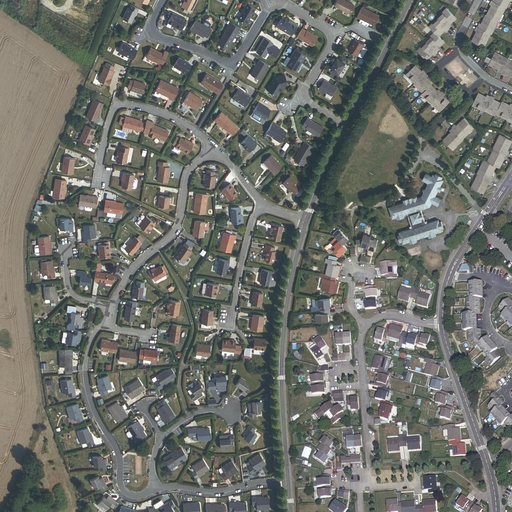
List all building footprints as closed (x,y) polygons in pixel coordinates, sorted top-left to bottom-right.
[(196,0),(184,0),(181,7),(191,12),(196,0)] [(354,5),(343,0),(336,0),(334,6),(349,14),(354,5)] [(502,14),(505,7),(492,0),(491,0),(489,4),(491,5),(489,9),(490,10),(487,15),(497,20),(501,14),(502,14)] [(254,9),(246,4),(237,19),(245,24),(254,9)] [(127,9),(122,19),(131,24),(133,19),(134,17),(135,17),(138,9),(130,6),(129,9),(127,9)] [(379,15),(362,7),(357,17),(374,25),(379,15)] [(451,22),(455,18),(447,10),(443,13),(442,12),(437,17),(438,18),(448,28),(451,26),(449,23),(451,22)] [(186,20),(172,13),(167,23),(171,25),(174,27),(173,28),(180,31),(183,26),(185,27),(186,24),(184,23),(186,20)] [(493,27),(497,20),(487,15),(484,21),(483,20),(481,24),(479,23),(477,27),(490,33),(491,34),(494,27),(493,27)] [(287,22),(281,18),(276,27),(290,36),(296,26),(291,23),(290,24),(287,22)] [(448,28),(438,18),(432,23),(433,24),(429,28),(435,34),(438,37),(443,32),(442,31),(444,30),(446,32),(449,29),(448,28)] [(211,30),(195,21),(190,30),(203,38),(204,36),(207,38),(211,30)] [(239,28),(228,22),(227,24),(228,25),(216,44),(226,50),(231,41),(233,38),(235,34),(236,34),(239,28)] [(487,40),(490,33),(477,27),(476,26),(474,30),(476,32),(474,35),(475,36),(472,42),(482,47),(486,40),(487,40)] [(296,37),(311,46),(316,37),(306,31),(305,31),(301,29),(296,37)] [(439,46),(443,42),(438,37),(435,34),(431,37),(430,36),(425,41),(426,42),(436,52),(439,50),(437,48),(439,46)] [(272,44),(264,39),(256,52),(264,57),(267,53),(275,57),(279,50),(272,45),(272,44)] [(364,45),(355,39),(348,51),(358,57),(364,45)] [(436,52),(426,42),(420,47),(421,48),(417,52),(426,61),(430,56),(431,54),(434,56),(436,53),(436,52)] [(134,49),(123,44),(119,54),(133,60),(137,52),(134,50),(134,49)] [(162,55),(150,49),(145,59),(158,65),(159,63),(163,65),(168,54),(164,52),(162,55)] [(305,55),(295,49),(289,59),(291,60),(286,67),(295,72),(305,55)] [(508,60),(508,59),(502,56),(501,57),(494,53),(491,59),(489,63),(495,66),(494,67),(498,69),(497,71),(501,73),(508,60)] [(337,59),(330,70),(339,76),(346,64),(348,60),(341,55),(341,56),(338,60),(337,59)] [(191,66),(179,58),(173,67),(182,72),(181,73),(185,75),(191,66)] [(258,80),(267,65),(260,60),(251,75),(258,80)] [(511,75),(511,61),(508,60),(501,73),(501,74),(505,76),(505,74),(509,76),(510,74),(511,75)] [(114,71),(115,68),(106,64),(104,67),(98,82),(107,85),(108,85),(109,85),(111,79),(110,79),(114,71)] [(414,84),(425,74),(422,71),(420,73),(418,71),(418,70),(415,66),(406,74),(410,77),(409,78),(414,84)] [(424,92),(431,85),(432,84),(428,80),(427,80),(425,78),(428,76),(425,73),(425,74),(414,84),(419,90),(420,89),(424,92)] [(211,77),(206,75),(201,83),(218,94),(223,85),(213,79),(210,78),(211,77)] [(284,75),(273,77),(266,90),(275,95),(280,87),(287,85),(284,75)] [(337,88),(324,80),(319,89),(324,92),(324,91),(327,93),(332,96),(337,88)] [(141,95),(144,85),(135,81),(134,82),(131,81),(128,88),(132,90),(131,91),(141,95)] [(160,97),(161,94),(169,98),(168,99),(172,101),(178,89),(161,81),(156,92),(154,96),(158,98),(160,97)] [(431,103),(441,93),(438,90),(436,92),(434,90),(435,89),(431,85),(424,92),(422,94),(426,97),(425,98),(430,103),(431,103)] [(250,98),(238,90),(232,99),(244,107),(250,98)] [(202,100),(189,92),(184,101),(189,105),(189,106),(190,106),(196,110),(202,100)] [(449,102),(445,98),(445,99),(442,97),(445,94),(442,92),(441,93),(431,103),(439,112),(449,102)] [(484,109),(490,97),(487,95),(486,97),(483,96),(483,95),(478,93),(473,104),(477,106),(477,107),(483,110),(484,109)] [(497,112),(501,103),(496,100),(495,101),(493,100),(494,97),(491,96),(490,97),(484,109),(491,113),(491,112),(496,114),(497,112)] [(97,117),(103,104),(93,100),(86,116),(97,121),(99,118),(97,117)] [(507,119),(511,109),(511,104),(511,103),(509,106),(506,105),(507,104),(502,102),(501,103),(497,112),(501,114),(500,116),(507,119)] [(271,111),(258,104),(253,113),(265,121),(271,111)] [(236,126),(221,113),(214,121),(229,134),(230,133),(232,135),(238,129),(235,126),(236,126)] [(139,132),(142,122),(126,117),(123,127),(122,130),(123,132),(128,133),(129,132),(130,129),(139,132)] [(324,128),(308,118),(303,127),(307,129),(306,130),(319,137),(324,128)] [(467,132),(472,127),(464,119),(460,124),(459,123),(456,126),(455,124),(452,127),(452,128),(462,138),(468,133),(467,132)] [(279,143),(285,132),(275,126),(276,125),(272,123),(266,133),(272,137),(272,138),(279,143)] [(90,141),(95,129),(85,125),(78,140),(89,145),(91,141),(90,141)] [(164,142),(168,132),(153,125),(149,136),(154,138),(154,137),(164,142)] [(462,138),(452,128),(449,131),(451,132),(448,136),(444,141),(451,149),(457,143),(458,144),(463,139),(462,138)] [(509,146),(508,145),(511,140),(501,135),(497,143),(496,142),(493,148),(494,148),(507,155),(509,151),(507,150),(509,146)] [(256,144),(247,136),(240,144),(244,148),(245,147),(246,149),(245,150),(249,153),(256,144)] [(188,154),(193,144),(190,142),(189,143),(185,141),(181,138),(180,140),(177,138),(173,145),(176,147),(176,148),(175,148),(173,150),(174,152),(178,154),(179,153),(181,151),(188,154)] [(294,160),(304,166),(313,151),(315,148),(306,142),(304,146),(303,145),(294,160)] [(127,164),(130,148),(121,147),(120,151),(119,151),(116,162),(127,164)] [(502,162),(504,158),(506,159),(508,155),(507,155),(494,148),(490,155),(492,155),(488,162),(495,166),(496,166),(498,167),(501,162),(502,162)] [(274,174),(282,167),(271,156),(264,163),(274,174)] [(73,167),(75,159),(64,157),(61,172),(72,174),(73,167)] [(491,176),(493,172),(492,171),(495,166),(488,162),(485,161),(482,168),(480,167),(477,174),(478,174),(491,180),(492,177),(491,176)] [(158,182),(168,183),(170,168),(167,167),(168,163),(159,162),(158,166),(160,166),(158,182)] [(215,176),(215,173),(207,172),(207,175),(204,175),(204,181),(205,181),(204,186),(215,188),(216,176),(215,176)] [(137,188),(138,181),(137,180),(134,179),(135,175),(124,173),(123,177),(124,177),(124,178),(123,182),(122,188),(133,190),(133,189),(135,189),(137,188)] [(403,203),(388,208),(392,219),(396,218),(397,220),(405,217),(404,215),(407,214),(421,210),(430,207),(432,203),(438,206),(441,199),(435,196),(438,191),(440,192),(443,187),(441,186),(444,180),(442,179),(443,177),(436,174),(435,176),(433,175),(432,177),(426,173),(422,180),(428,183),(421,197),(417,198),(417,196),(403,200),(403,203)] [(490,184),(491,181),(491,180),(478,174),(475,180),(476,181),(472,188),(482,193),(485,187),(486,188),(488,183),(490,184)] [(291,177),(283,184),(290,193),(291,192),(294,194),(301,188),(297,185),(291,177)] [(65,193),(67,181),(55,179),(53,197),(63,198),(64,193),(65,193)] [(231,184),(222,191),(229,201),(237,195),(234,191),(232,188),(233,187),(231,184)] [(96,208),(98,197),(91,196),(87,196),(80,195),(79,205),(85,206),(92,207),(96,208)] [(169,209),(170,198),(160,197),(158,208),(169,209)] [(194,213),(206,215),(208,199),(198,198),(197,203),(195,203),(194,213)] [(122,214),(124,204),(116,203),(105,201),(104,211),(108,212),(107,214),(108,216),(114,217),(116,216),(116,213),(122,214)] [(233,224),(242,223),(242,215),(241,208),(232,209),(233,224)] [(421,210),(407,214),(411,226),(409,227),(410,229),(427,223),(427,221),(425,222),(421,210)] [(152,230),(156,225),(146,217),(139,227),(148,233),(151,229),(152,230)] [(68,219),(60,220),(60,225),(60,230),(69,229),(69,232),(73,231),(72,223),(72,219),(68,220),(68,219)] [(410,229),(399,232),(400,234),(397,235),(400,243),(402,242),(403,244),(409,242),(410,244),(417,242),(416,240),(428,236),(429,238),(436,236),(436,234),(442,232),(442,229),(444,229),(441,221),(439,222),(438,220),(427,223),(410,229)] [(209,230),(210,225),(209,224),(206,223),(198,221),(197,227),(195,227),(194,237),(204,238),(205,231),(208,231),(209,230)] [(84,232),(85,239),(83,239),(84,243),(91,242),(91,238),(96,238),(94,225),(83,226),(84,232)] [(284,228),(272,225),(271,232),(272,232),(270,239),(280,242),(284,228)] [(349,239),(340,229),(338,229),(333,234),(339,240),(342,243),(344,241),(345,242),(349,239)] [(224,232),(220,250),(232,253),(235,240),(237,240),(238,236),(224,232)] [(370,239),(370,237),(367,236),(367,235),(363,234),(362,240),(356,239),(357,245),(363,246),(368,247),(370,239)] [(39,245),(39,251),(45,251),(45,255),(52,254),(52,250),(51,250),(50,243),(49,237),(38,238),(39,245)] [(136,237),(133,240),(139,246),(142,243),(136,237)] [(375,249),(378,239),(374,238),(374,239),(370,239),(368,247),(367,250),(372,251),(373,248),(375,249)] [(132,255),(139,246),(133,240),(132,240),(124,249),(132,255)] [(343,251),(347,248),(342,243),(339,240),(336,243),(336,242),(333,245),(336,248),(333,250),(340,257),(342,255),(340,252),(342,250),(343,251)] [(176,256),(185,262),(193,251),(192,251),(194,247),(187,242),(184,245),(183,245),(176,256)] [(111,256),(109,244),(98,246),(100,258),(111,256)] [(39,251),(39,245),(36,246),(34,247),(35,254),(37,255),(45,255),(45,251),(39,251)] [(266,246),(265,250),(267,251),(265,261),(274,263),(276,252),(275,252),(276,248),(266,246)] [(337,277),(340,266),(334,264),(335,261),(328,259),(326,258),(325,262),(328,263),(326,275),(334,277),(337,277)] [(219,259),(217,273),(226,275),(227,268),(228,265),(229,265),(230,261),(219,259)] [(40,260),(42,275),(47,275),(47,278),(55,278),(54,274),(53,274),(52,267),(52,261),(46,262),(46,260),(40,260)] [(394,274),(392,261),(380,263),(381,276),(386,275),(387,279),(389,279),(397,278),(397,274),(394,274)] [(149,271),(154,281),(166,275),(162,266),(156,269),(153,271),(152,269),(149,271)] [(275,273),(263,270),(260,284),(270,286),(272,276),(274,277),(275,273)] [(81,276),(80,286),(85,286),(85,285),(90,286),(91,278),(86,277),(87,273),(79,272),(78,276),(81,276)] [(110,283),(111,275),(98,273),(96,272),(95,272),(94,281),(98,281),(105,281),(105,283),(110,283)] [(336,293),(339,282),(333,280),(334,277),(326,275),(324,274),(323,278),(327,279),(325,290),(336,293)] [(208,283),(206,295),(217,297),(217,292),(218,289),(219,289),(220,285),(208,283)] [(43,288),(44,301),(49,300),(49,304),(57,303),(56,299),(55,299),(54,292),(53,287),(51,287),(51,284),(44,284),(45,288),(43,288)] [(133,285),(131,297),(141,298),(143,287),(133,285)] [(377,298),(376,293),(377,293),(377,290),(373,290),(373,287),(363,287),(364,291),(367,291),(367,294),(365,294),(366,298),(375,298),(377,298)] [(413,298),(416,288),(412,287),(411,291),(400,288),(397,299),(408,302),(410,297),(413,298)] [(427,307),(430,296),(419,293),(420,289),(416,288),(413,298),(417,299),(416,304),(427,307)] [(478,298),(482,298),(482,290),(469,291),(469,298),(478,298)] [(264,294),(254,292),(252,305),(261,307),(264,294)] [(317,299),(312,298),(313,307),(312,307),(312,311),(320,310),(320,307),(318,307),(317,303),(318,303),(318,299),(317,299)] [(329,310),(329,303),(331,303),(330,298),(318,299),(318,303),(317,303),(318,307),(320,307),(320,310),(329,310)] [(376,305),(376,301),(375,301),(375,298),(366,298),(366,302),(366,305),(364,305),(365,310),(376,309),(376,305)] [(478,306),(478,298),(469,298),(465,299),(465,306),(478,306)] [(170,299),(168,313),(177,314),(179,301),(170,299)] [(510,307),(511,305),(511,302),(508,299),(499,308),(504,313),(510,307)] [(126,305),(124,318),(131,319),(132,315),(134,316),(135,306),(126,305)] [(82,328),(83,317),(80,317),(80,313),(76,313),(77,307),(68,306),(67,312),(71,312),(70,317),(71,317),(71,323),(67,325),(67,329),(75,330),(75,327),(82,328)] [(479,314),(478,306),(465,306),(466,314),(475,314),(479,314)] [(507,321),(511,315),(511,308),(510,307),(504,313),(502,315),(507,321)] [(204,309),(202,323),(213,325),(214,321),(213,320),(214,311),(204,309)] [(327,316),(327,313),(330,313),(329,310),(320,310),(320,314),(315,314),(316,318),(317,318),(317,322),(329,321),(329,316),(327,316)] [(475,322),(475,314),(466,314),(462,314),(462,322),(475,322)] [(264,317),(254,315),(252,329),(262,331),(264,317)] [(476,330),(475,322),(462,322),(463,330),(466,330),(476,330)] [(405,334),(401,333),(403,328),(390,325),(389,331),(387,337),(400,340),(399,344),(402,345),(405,334)] [(387,337),(389,331),(385,330),(384,333),(382,332),(382,330),(377,329),(375,339),(378,340),(378,341),(382,342),(383,339),(386,340),(387,337)] [(80,342),(81,331),(75,330),(74,334),(69,333),(69,338),(67,338),(67,343),(76,345),(77,342),(80,342)] [(342,335),(342,330),(338,331),(339,334),(335,335),(336,344),(338,344),(338,346),(343,346),(342,335)] [(480,335),(479,330),(476,330),(466,330),(466,337),(468,340),(480,335)] [(171,331),(170,341),(179,343),(180,332),(171,331)] [(351,343),(350,333),(346,334),(346,335),(342,335),(343,346),(348,345),(348,344),(351,343)] [(415,345),(417,336),(412,335),(412,336),(405,334),(402,345),(406,346),(406,344),(414,347),(415,345)] [(427,347),(430,336),(425,335),(425,336),(418,334),(417,336),(415,345),(419,346),(419,344),(427,347)] [(484,340),(480,335),(468,340),(469,344),(474,349),(477,346),(484,340)] [(400,340),(387,337),(386,340),(389,341),(397,343),(396,347),(401,348),(402,345),(399,344),(400,340)] [(482,352),(492,343),(487,337),(484,340),(477,346),(482,352)] [(265,339),(254,338),(253,349),(264,350),(265,339)] [(323,347),(325,345),(319,338),(316,340),(317,340),(313,343),(315,345),(317,348),(320,352),(324,349),(323,347)] [(107,340),(102,339),(100,350),(116,352),(118,343),(111,342),(107,341),(107,340)] [(223,339),(222,350),(235,351),(235,354),(240,354),(241,346),(236,346),(236,340),(232,339),(232,340),(223,339)] [(494,351),(497,349),(492,343),(482,352),(487,357),(494,351)] [(210,356),(211,346),(198,344),(196,354),(197,354),(197,357),(197,358),(201,358),(202,355),(210,356)] [(320,352),(317,348),(314,350),(313,349),(311,351),(316,359),(318,358),(319,360),(324,357),(320,352)] [(59,350),(60,371),(73,371),(73,366),(71,367),(71,359),(70,349),(59,350)] [(120,349),(119,360),(135,362),(136,352),(126,351),(126,350),(120,349)] [(158,351),(145,349),(145,350),(141,350),(140,358),(144,358),(143,359),(157,361),(158,351)] [(489,366),(500,357),(494,351),(487,357),(484,360),(489,366)] [(384,372),(387,359),(375,356),(372,369),(377,370),(376,374),(378,375),(386,377),(387,373),(384,372)] [(436,378),(439,367),(433,365),(434,361),(425,359),(424,363),(427,364),(424,375),(432,377),(436,378)] [(324,383),(324,378),(322,378),(322,375),(325,375),(325,371),(321,372),(315,372),(315,376),(310,376),(311,380),(312,380),(312,384),(316,384),(324,383)] [(165,372),(155,379),(158,383),(154,385),(158,392),(162,389),(161,388),(167,384),(171,381),(165,372)] [(224,384),(226,384),(225,379),(225,374),(220,375),(220,376),(214,377),(215,382),(207,383),(208,389),(217,388),(217,385),(224,384)] [(106,389),(111,388),(107,375),(100,378),(97,379),(99,384),(101,391),(99,391),(101,396),(108,393),(106,389)] [(386,386),(389,378),(386,377),(378,375),(377,379),(378,380),(376,387),(379,388),(387,390),(388,386),(386,386)] [(235,384),(243,389),(241,392),(245,395),(249,389),(246,387),(248,383),(244,380),(245,379),(241,376),(235,384)] [(441,387),(443,380),(436,378),(432,377),(431,380),(432,380),(430,389),(437,391),(440,392),(442,387),(441,387)] [(140,378),(129,385),(131,389),(128,391),(132,398),(136,395),(135,394),(141,390),(146,387),(140,378)] [(61,380),(63,393),(68,393),(68,397),(76,396),(76,391),(74,392),(73,384),(72,379),(61,380)] [(193,401),(202,394),(200,392),(202,390),(203,390),(198,382),(193,385),(194,386),(190,389),(192,393),(189,395),(193,401)] [(323,390),(323,387),(326,386),(326,383),(324,383),(316,384),(316,387),(311,387),(312,391),(313,391),(313,395),(325,394),(325,389),(323,390)] [(386,402),(388,394),(389,394),(390,391),(387,390),(379,388),(378,395),(376,394),(375,399),(381,401),(386,402)] [(445,406),(446,402),(446,401),(448,394),(440,392),(437,391),(436,394),(437,395),(436,399),(435,403),(442,405),(445,406)] [(359,410),(358,398),(353,398),(353,400),(351,400),(351,397),(347,397),(348,407),(351,407),(351,411),(355,411),(355,410),(359,410)] [(500,406),(503,404),(498,398),(494,401),(488,406),(494,412),(500,406)] [(116,422),(127,415),(125,411),(124,412),(120,406),(117,401),(108,407),(116,422)] [(390,415),(391,411),(392,411),(394,405),(386,402),(381,401),(380,405),(383,405),(383,408),(381,408),(380,412),(380,419),(387,420),(389,415),(390,415)] [(251,402),(252,412),(249,412),(249,417),(255,416),(255,412),(260,412),(260,408),(261,408),(261,402),(251,402)] [(67,406),(70,419),(75,417),(76,421),(83,419),(82,415),(81,416),(79,409),(78,403),(67,406)] [(176,417),(167,403),(157,409),(160,414),(164,419),(163,420),(165,424),(176,417)] [(330,411),(334,408),(332,404),(330,405),(328,403),(321,409),(323,412),(323,411),(326,414),(330,411)] [(344,418),(341,413),(342,412),(340,410),(341,409),(338,405),(334,408),(330,411),(332,415),(334,418),(331,420),(334,425),(344,418)] [(450,416),(452,408),(445,406),(442,405),(441,409),(442,409),(441,413),(440,418),(450,421),(451,416),(450,416)] [(496,420),(505,412),(500,406),(494,412),(491,415),(496,420)] [(321,409),(314,413),(319,419),(326,414),(323,411),(323,412),(321,409)] [(504,423),(510,417),(505,412),(496,420),(501,426),(504,423)] [(143,430),(139,425),(140,424),(138,420),(127,427),(136,441),(146,435),(143,430)] [(246,429),(249,430),(244,438),(252,443),(255,439),(253,438),(257,434),(252,431),(254,428),(249,424),(246,429)] [(461,441),(460,429),(454,429),(454,426),(443,426),(444,430),(447,430),(448,441),(459,441),(461,441)] [(77,432),(81,444),(82,444),(83,447),(87,446),(94,443),(93,439),(92,440),(90,433),(88,428),(77,432)] [(197,435),(198,440),(211,438),(209,428),(203,428),(196,429),(196,428),(192,428),(193,436),(197,435)] [(353,433),(353,431),(349,431),(349,434),(346,434),(346,437),(347,447),(349,447),(349,449),(354,449),(353,433)] [(362,446),(361,436),(357,437),(357,434),(356,433),(353,433),(354,449),(360,448),(360,446),(362,446)] [(228,438),(219,439),(219,449),(225,448),(225,446),(230,446),(230,441),(233,441),(233,434),(227,435),(228,438)] [(334,439),(327,434),(325,437),(332,443),(334,439)] [(421,450),(420,437),(407,438),(406,435),(402,436),(403,446),(407,446),(408,451),(421,450)] [(400,452),(400,446),(403,446),(402,436),(399,436),(399,439),(388,440),(389,453),(400,452)] [(333,445),(331,444),(332,443),(325,437),(324,437),(322,440),(323,440),(320,444),(322,444),(329,450),(333,445)] [(466,456),(465,444),(459,444),(459,441),(448,441),(449,445),(452,445),(453,457),(466,456)] [(330,453),(328,452),(330,450),(329,450),(322,444),(320,447),(320,448),(318,451),(319,452),(327,458),(330,453)] [(169,469),(187,458),(182,449),(177,452),(171,455),(170,454),(163,458),(169,469)] [(326,460),(327,458),(319,452),(317,455),(318,456),(316,458),(325,465),(328,461),(326,460)] [(260,453),(248,461),(251,465),(248,467),(252,473),(256,471),(255,470),(261,466),(266,463),(260,453)] [(100,470),(106,470),(105,459),(102,459),(102,456),(92,456),(92,462),(94,462),(94,467),(99,466),(100,470)] [(202,459),(191,465),(193,470),(190,472),(194,478),(198,476),(197,475),(203,471),(208,469),(202,459)] [(232,461),(221,468),(223,472),(220,474),(224,480),(228,478),(227,477),(233,473),(238,470),(232,461)] [(331,487),(330,482),(328,482),(328,479),(331,479),(331,475),(325,476),(322,476),(322,479),(317,480),(317,484),(318,484),(318,488),(323,487),(331,487)] [(101,490),(107,487),(102,478),(99,479),(98,476),(89,480),(91,485),(93,484),(95,489),(99,487),(101,490)] [(436,476),(423,477),(424,491),(430,490),(430,494),(440,493),(440,489),(437,490),(436,476)] [(329,493),(329,490),(332,490),(332,487),(331,487),(323,487),(323,491),(318,491),(318,495),(319,495),(319,499),(332,498),(331,493),(329,493)] [(113,507),(117,502),(109,495),(107,498),(104,496),(98,503),(102,506),(103,505),(107,509),(110,505),(113,507)] [(256,504),(257,509),(269,508),(269,497),(263,497),(256,498),(256,496),(251,497),(252,504),(256,504)] [(463,511),(466,511),(472,504),(466,500),(466,499),(462,496),(456,505),(463,510),(462,511),(463,511)] [(161,499),(153,504),(155,507),(163,502),(161,499)] [(172,500),(160,507),(163,511),(174,511),(175,511),(172,508),(175,506),(172,500)] [(402,511),(402,505),(397,506),(397,500),(386,501),(386,511),(402,511)] [(436,511),(435,501),(422,502),(423,507),(419,508),(419,511),(436,511)] [(234,509),(233,511),(246,511),(246,503),(240,503),(233,504),(233,502),(229,502),(229,510),(234,509)] [(332,511),(336,511),(342,505),(337,502),(336,504),(334,502),(329,510),(331,511),(332,511)] [(419,511),(419,508),(415,508),(415,502),(401,503),(402,505),(402,511),(419,511)] [(188,510),(187,511),(200,511),(200,503),(194,504),(187,504),(187,503),(183,503),(183,510),(188,510)]
